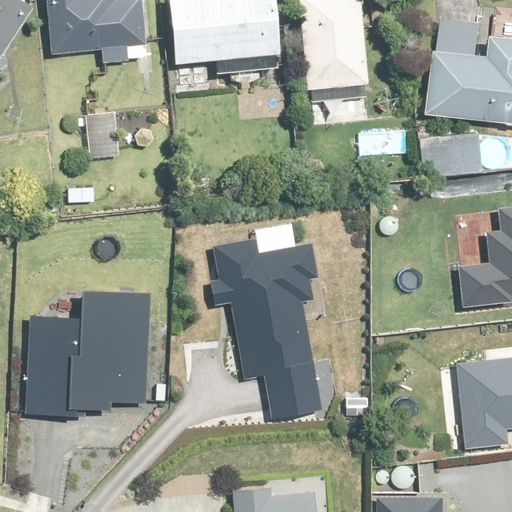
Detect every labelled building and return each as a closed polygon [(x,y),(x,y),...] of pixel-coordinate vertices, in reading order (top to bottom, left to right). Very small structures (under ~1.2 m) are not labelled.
[(239,5),(133,9),(136,88),(242,84),(239,5)] [(75,7),(6,8),(8,79),(64,78),(65,85),(86,85),(86,64),(105,64),(105,21),(75,21),(75,7)] [(327,7),(263,10),(267,110),(332,108),(327,7)] [(442,46),(402,40),(389,137),(429,142),(430,137),(500,151),(511,97),(511,66),(452,55),(449,79),(438,77),(442,46)] [(119,158),(117,126),(88,128),(90,159),(119,158)] [(219,282),(211,284),(215,310),(231,308),(244,384),(264,381),(270,419),(321,411),(302,296),(320,293),(312,246),(258,255),(256,242),(213,248),(219,282)] [(152,298),(86,293),(84,322),(33,319),(26,413),(74,417),(75,408),(115,411),(115,404),(145,406),(152,298)] [(272,504),(271,488),(232,491),(234,511),(324,511),(324,499),(272,504)]
